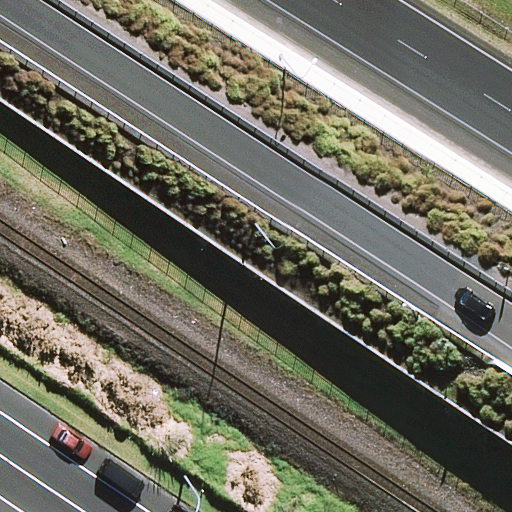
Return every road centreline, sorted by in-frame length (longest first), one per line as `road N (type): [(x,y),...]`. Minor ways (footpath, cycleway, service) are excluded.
road 1 (motorway): [(511,321),(31,0)]
road 2 (motorway): [(511,111),(332,0)]
